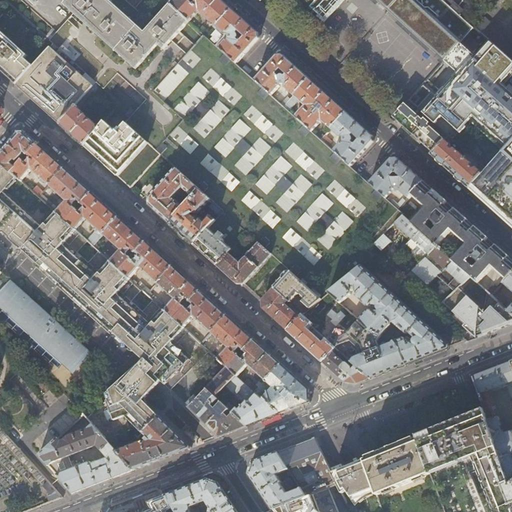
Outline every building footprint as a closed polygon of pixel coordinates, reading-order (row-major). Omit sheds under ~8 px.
[(4,0),(50,40),(54,43),(33,66),(16,84),(37,103),(60,124),(83,99),(98,84),(104,90),(120,103),(114,111),(162,154),(177,167),(176,168),(182,174),(200,189),(205,194),(211,200),(216,205),(224,212),(249,234),(260,244),(272,255),(290,272),(321,300),(329,293),(357,270),(362,266),(374,256),(367,250),(373,243),(383,234),(394,223),(402,215),(398,211),(399,211),(390,203),(385,199),(369,184),(350,167),(334,152),(327,146),(321,141),(312,132),(295,117),(289,112),(284,107),(281,104),(271,96),(255,80),(236,63),(220,49),(216,45),(207,37),(190,22),(180,13),(170,4),(166,0),(4,0)] [(221,0),(197,0),(194,5),(190,1),(180,13),(190,22),(200,11),(209,19),(208,21),(210,23),(212,21),(217,26),(232,10),(221,0)] [(258,0),(260,1),(261,0),(376,0),(445,61),(475,28),(442,0),(258,0)] [(340,0),(315,0),(309,8),(322,21),(340,0)] [(247,23),(232,10),(217,26),(226,34),(229,34),(230,40),(228,40),(220,49),(236,63),(259,39),(258,33),(247,23)] [(0,11),(0,70),(4,74),(16,84),(33,66),(25,59),(27,56),(0,31),(0,18),(3,15),(0,11)] [(486,16),(476,27),(511,59),(511,37),(487,15),(486,16)] [(511,59),(476,27),(445,61),(411,98),(450,134),(454,138),(482,164),(487,168),(468,188),(509,226),(511,227),(511,59)] [(213,30),(207,37),(216,45),(219,41),(213,36),(216,33),(213,30)] [(255,80),(271,96),(280,86),(280,84),(285,84),(285,88),(294,96),(309,79),(296,67),(283,55),(277,56),(255,80)] [(327,95),(309,79),(294,96),(290,100),(284,107),(289,112),(299,101),(305,106),(295,117),(312,132),(322,122),(331,130),(346,112),(327,95)] [(83,99),(60,124),(73,136),(85,147),(102,125),(100,124),(99,126),(92,120),(95,117),(90,112),(87,115),(82,110),(84,109),(85,110),(89,105),(90,105),(104,90),(98,84),(83,99)] [(287,97),(281,104),(284,107),(290,100),(287,97)] [(435,151),(450,134),(411,98),(395,115),(435,151)] [(114,111),(102,125),(85,147),(96,157),(113,173),(131,188),(162,154),(114,111)] [(361,126),(346,112),(331,130),(339,137),(344,137),(344,143),(342,143),(334,152),(350,167),(373,142),(373,136),(361,126)] [(28,155),(37,144),(31,139),(26,134),(19,134),(8,147),(0,155),(0,162),(12,172),(17,167),(12,163),(16,160),(17,161),(25,152),(28,155)] [(450,141),(454,138),(450,134),(435,151),(431,155),(450,172),(468,188),(487,168),(482,164),(478,168),(475,168),(474,166),(474,163),(458,148),(454,148),(452,147),(452,143),(450,141)] [(326,136),(321,141),(327,146),(332,141),(326,136)] [(50,156),(37,144),(28,155),(31,158),(26,164),(22,161),(17,167),(12,172),(17,177),(22,181),(32,169),(49,185),(64,168),(50,156)] [(391,158),(369,184),(385,199),(391,192),(393,190),(393,188),(399,186),(399,190),(409,199),(412,195),(423,182),(410,170),(397,158),(391,158)] [(39,224),(5,191),(17,177),(12,172),(0,162),(0,228),(4,229),(4,233),(13,240),(23,249),(43,227),(39,224)] [(77,180),(64,168),(49,185),(67,201),(57,212),(66,221),(77,209),(73,206),(78,200),(81,204),(91,193),(77,180)] [(182,174),(176,168),(149,198),(149,205),(157,213),(169,223),(183,208),(173,199),(175,196),(178,198),(181,195),(178,193),(182,188),(192,197),(200,189),(182,174)] [(478,284),(492,268),(507,281),(511,275),(511,260),(495,246),(473,226),(450,205),(423,182),(412,195),(426,208),(412,224),(419,231),(436,245),(441,250),(442,248),(439,245),(447,237),(458,248),(463,242),(467,245),(453,261),(470,276),(478,284)] [(37,185),(32,190),(39,196),(42,194),(44,191),(37,185)] [(200,189),(192,197),(183,208),(169,223),(182,234),(193,245),(216,220),(211,215),(206,221),(203,218),(201,219),(198,217),(192,217),(192,214),(198,214),(200,212),(202,214),(205,211),(203,209),(211,200),(205,194),(200,189)] [(105,205),(91,193),(81,204),(85,207),(80,212),(77,209),(66,221),(75,229),(86,218),(87,220),(85,222),(95,231),(87,240),(93,245),(103,234),(118,217),(105,205)] [(56,206),(42,194),(39,196),(53,209),(56,206)] [(392,200),(390,203),(399,211),(404,205),(406,202),(402,199),(397,204),(392,200)] [(406,208),(404,205),(399,211),(398,211),(402,215),(408,220),(420,207),(413,200),(406,208)] [(224,212),(216,205),(213,208),(221,215),(224,212)] [(139,438),(143,433),(160,417),(149,405),(147,398),(162,381),(165,384),(179,369),(181,371),(184,364),(185,362),(188,358),(170,341),(180,329),(182,326),(174,319),(165,310),(164,309),(151,323),(117,293),(127,281),(129,278),(121,270),(110,260),(97,274),(63,243),(74,232),(74,231),(75,229),(66,221),(57,212),(43,227),(23,249),(30,255),(34,259),(34,260),(45,270),(69,292),(100,320),(123,340),(131,348),(133,346),(138,352),(145,360),(142,362),(105,395),(108,399),(87,418),(94,426),(111,445),(113,447),(139,438)] [(224,212),(221,215),(216,220),(193,245),(205,256),(217,267),(229,254),(233,250),(235,248),(249,234),(224,212)] [(412,224),(408,220),(402,215),(394,223),(411,239),(419,231),(412,224)] [(132,229),(118,217),(103,234),(109,239),(107,241),(109,243),(111,241),(114,244),(112,246),(116,250),(118,248),(121,251),(113,260),(110,257),(108,259),(110,260),(121,270),(131,258),(128,255),(133,250),(136,253),(145,242),(132,229)] [(97,274),(110,260),(108,259),(98,250),(89,260),(78,250),(87,240),(75,229),(74,231),(74,232),(63,243),(97,274)] [(383,234),(373,243),(380,249),(389,241),(383,234)] [(427,254),(411,239),(405,244),(411,249),(411,251),(414,254),(416,253),(422,259),(427,254)] [(159,255),(145,242),(136,253),(140,256),(135,261),(131,258),(121,270),(129,278),(130,279),(140,268),(150,276),(148,278),(150,280),(152,278),(158,284),(172,266),(159,255)] [(272,255),(260,244),(253,252),(252,252),(251,252),(251,253),(250,253),(249,254),(248,255),(248,256),(248,257),(248,258),(260,268),(272,255)] [(443,252),(441,250),(436,245),(427,254),(422,259),(407,275),(415,282),(423,289),(438,276),(453,261),(448,256),(443,252)] [(239,263),(229,254),(217,267),(227,275),(235,283),(237,284),(244,284),(260,268),(248,258),(243,263),(241,261),(239,263)] [(453,261),(438,276),(455,291),(458,288),(470,276),(453,261)] [(186,279),(172,266),(158,284),(163,288),(161,290),(163,292),(165,290),(175,299),(165,310),(174,319),(185,307),(182,303),(186,298),(190,302),(200,291),(186,279)] [(380,282),(362,266),(357,270),(329,293),(341,304),(352,295),(352,292),(354,290),(357,290),(357,293),(358,294),(357,297),(363,302),(380,282)] [(290,272),(275,288),(287,300),(289,301),(297,293),(303,298),(300,301),(306,307),(301,311),(304,315),(322,300),(321,300),(290,272)] [(151,323),(164,309),(153,300),(152,299),(142,309),(131,299),(141,289),(137,285),(130,279),(129,278),(127,281),(117,293),(151,323)] [(14,283),(9,288),(0,279),(0,307),(3,310),(63,364),(71,371),(89,351),(72,335),(53,318),(26,294),(14,283)] [(141,282),(137,285),(141,289),(148,295),(150,292),(151,291),(141,282)] [(398,299),(380,282),(363,302),(368,307),(371,306),(372,305),(374,307),(376,306),(377,308),(374,312),(371,310),(369,310),(360,321),(364,324),(370,329),(371,330),(398,299)] [(494,284),(487,292),(492,296),(499,289),(494,284)] [(283,304),(287,300),(275,288),(263,300),(263,308),(276,320),(288,331),(300,319),(289,309),(291,307),(286,304),(285,305),(283,304)] [(483,310),(458,288),(455,291),(451,294),(442,303),(466,324),(464,327),(476,338),(511,324),(511,314),(507,310),(494,298),(486,315),(482,312),(483,310)] [(442,303),(451,294),(446,289),(436,301),(440,305),(442,303)] [(213,303),(200,291),(190,302),(193,304),(189,310),(185,307),(174,319),(182,326),(184,328),(194,317),(203,325),(202,327),(204,329),(206,327),(212,333),(227,315),(213,303)] [(421,320),(398,299),(371,330),(383,334),(392,325),(391,322),(394,322),(407,334),(408,334),(421,320)] [(350,305),(346,308),(351,313),(358,319),(361,315),(350,305)] [(63,364),(3,310),(0,313),(0,314),(59,368),(63,364)] [(400,348),(393,338),(386,336),(383,334),(371,330),(370,329),(364,324),(360,321),(358,319),(351,313),(333,333),(341,341),(348,339),(351,342),(359,349),(362,355),(356,357),(352,362),(356,366),(370,379),(387,372),(406,365),(400,348)] [(240,328),(227,315),(212,333),(222,342),(221,344),(222,346),(224,344),(225,344),(223,347),(225,349),(227,346),(229,348),(219,360),(224,365),(228,368),(239,356),(236,353),(240,347),(244,351),(254,340),(240,328)] [(301,317),(301,318),(300,319),(288,331),(305,346),(322,362),(336,348),(335,348),(327,340),(316,331),(313,334),(308,329),(311,326),(301,317)] [(421,320),(408,334),(409,334),(410,334),(414,338),(412,340),(410,338),(407,339),(406,338),(405,338),(404,338),(398,340),(397,337),(396,337),(396,335),(390,332),(387,333),(386,336),(393,338),(400,348),(406,365),(427,357),(448,349),(449,346),(421,320)] [(187,375),(210,352),(202,344),(189,333),(186,330),(184,328),(182,326),(180,329),(170,341),(188,358),(185,362),(184,364),(181,371),(179,369),(165,384),(171,390),(187,375)] [(448,328),(462,341),(464,338),(450,326),(448,328)] [(339,347),(351,342),(348,339),(341,341),(333,333),(330,336),(339,344),(335,348),(336,348),(337,349),(339,347)] [(339,344),(330,336),(327,340),(335,348),(339,344)] [(267,352),(254,340),(244,351),(247,354),(243,359),(239,356),(228,368),(229,369),(236,376),(238,377),(248,366),(258,375),(256,377),(258,379),(261,376),(265,381),(281,365),(267,352)] [(342,354),(337,349),(336,348),(322,362),(334,373),(345,382),(357,384),(363,382),(370,379),(356,366),(353,370),(352,369),(352,368),(351,366),(350,365),(348,364),(347,364),(346,363),(347,362),(345,360),(343,361),(341,359),(342,357),(340,356),(342,354)] [(511,366),(510,362),(492,369),(473,377),(485,411),(498,447),(511,484),(511,483),(511,431),(508,433),(504,431),(503,426),(500,417),(501,417),(492,390),(508,383),(511,393),(511,366)] [(265,381),(255,393),(257,395),(257,394),(263,399),(264,399),(281,414),(292,409),(309,402),(309,390),(296,378),(281,365),(265,381)] [(213,406),(219,400),(216,398),(226,387),(236,376),(229,369),(190,407),(219,437),(233,432),(247,427),(233,413),(229,417),(225,413),(229,409),(226,406),(222,403),(216,409),(213,406)] [(255,393),(238,377),(236,376),(226,387),(245,404),(239,411),(237,409),(235,410),(229,403),(226,406),(229,409),(233,413),(247,427),(263,420),(281,414),(264,399),(263,399),(257,394),(257,395),(255,393)] [(440,430),(418,438),(432,474),(478,456),(498,447),(485,411),(468,418),(440,430)] [(168,425),(160,417),(143,433),(139,438),(140,439),(144,436),(150,442),(146,446),(143,442),(118,453),(134,470),(149,465),(160,460),(166,458),(179,453),(190,449),(178,436),(168,425)] [(111,445),(94,426),(88,431),(69,437),(65,441),(62,443),(59,440),(40,457),(50,468),(54,464),(70,458),(98,447),(103,453),(111,445)] [(301,443),(277,452),(288,470),(296,466),(308,485),(300,489),(305,498),(338,484),(332,473),(314,438),(301,443)] [(376,456),(364,460),(376,496),(432,474),(418,438),(417,439),(406,443),(395,448),(395,447),(385,451),(385,452),(376,456)] [(111,445),(103,453),(109,459),(93,466),(92,465),(92,464),(91,464),(90,464),(82,467),(81,464),(76,466),(75,463),(72,464),(70,458),(54,464),(50,468),(74,494),(86,489),(120,476),(134,470),(118,453),(113,447),(111,445)] [(498,447),(478,456),(483,469),(473,473),(480,494),(491,490),(499,511),(511,511),(511,483),(511,484),(498,447)] [(288,470),(277,452),(266,457),(253,461),(249,473),(271,509),(272,510),(305,498),(300,489),(286,494),(285,492),(289,489),(284,481),(281,482),(276,474),(288,470)] [(376,496),(364,460),(348,466),(332,473),(338,484),(347,502),(349,506),(356,511),(373,511),(381,509),(376,496)] [(59,499),(39,477),(34,480),(47,494),(43,496),(49,503),(59,499)] [(293,482),(296,488),(298,486),(292,477),(289,478),(292,483),(293,482)] [(208,479),(191,486),(198,505),(200,509),(201,508),(200,504),(206,502),(211,509),(209,511),(237,511),(227,494),(220,483),(208,479)] [(166,495),(166,497),(176,511),(189,511),(190,511),(191,511),(191,510),(192,509),(192,508),(191,508),(198,505),(191,486),(180,490),(166,495)] [(142,511),(176,511),(166,497),(166,495),(147,502),(152,509),(142,511)]
